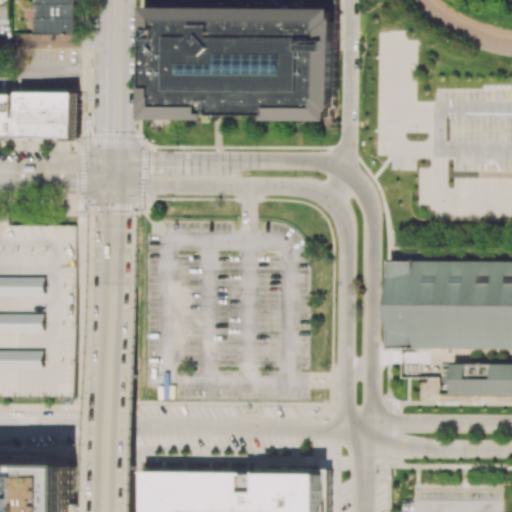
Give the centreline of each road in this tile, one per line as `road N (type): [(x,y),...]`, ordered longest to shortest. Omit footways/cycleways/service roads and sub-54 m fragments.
road 1 (residential): [(314,432),(0,431)]
road 2 (tertiary): [(363,430),(371,404),(372,229),(366,194),(349,172)]
road 3 (tertiary): [(349,172),(308,161),(151,159),(114,172)]
road 4 (tertiary): [(332,204),(345,232),(344,404),(363,430)]
road 5 (tertiary): [(114,172),(150,185),(303,189),(332,204)]
road 6 (secondary): [(113,330),(110,511)]
road 7 (tertiary): [(363,430),(417,445),(511,447)]
road 8 (tertiary): [(511,423),(363,430)]
